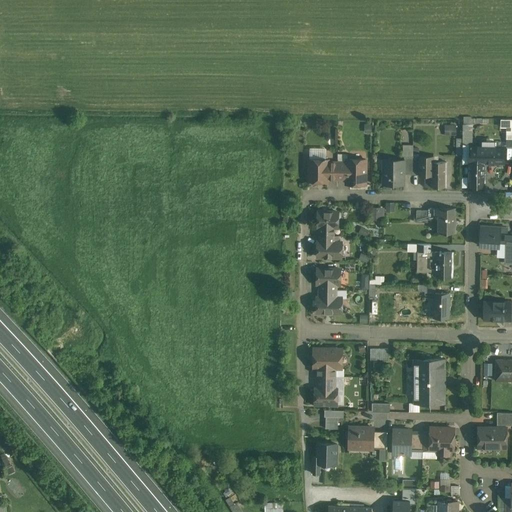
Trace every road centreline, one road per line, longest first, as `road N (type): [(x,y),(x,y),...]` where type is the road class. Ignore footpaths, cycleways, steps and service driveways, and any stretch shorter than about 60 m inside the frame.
road 1 (residential): [(473,198),(313,195),(305,206),(302,332)]
road 2 (motorway): [(159,511),(0,330)]
road 3 (motorway): [(0,368),(124,511)]
road 4 (residential): [(470,335),(302,332)]
road 5 (residential): [(473,198),(470,335)]
